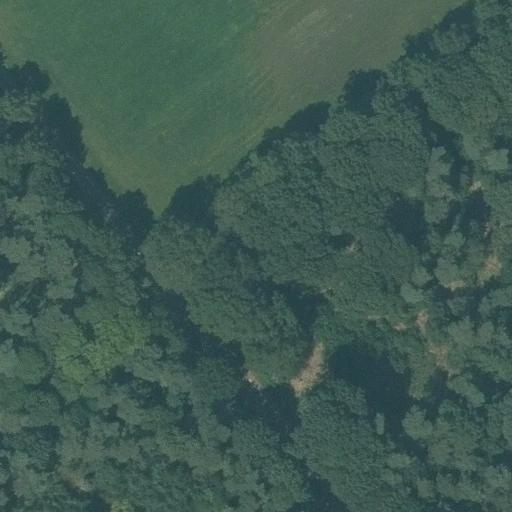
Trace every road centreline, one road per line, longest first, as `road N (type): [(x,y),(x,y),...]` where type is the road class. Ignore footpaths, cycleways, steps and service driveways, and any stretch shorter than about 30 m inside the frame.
road 1 (unclassified): [(346,511),(0,78)]
road 2 (track): [(168,284),(0,410)]
